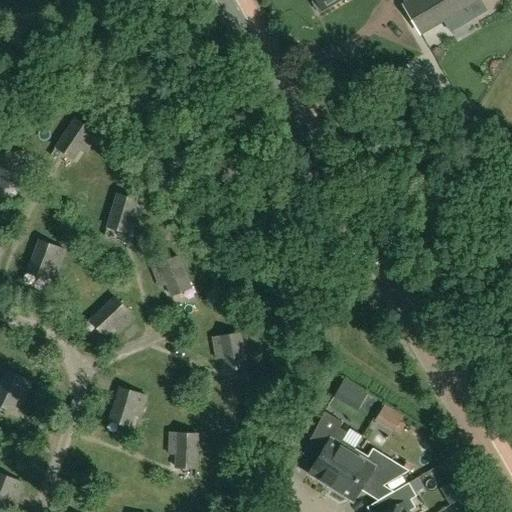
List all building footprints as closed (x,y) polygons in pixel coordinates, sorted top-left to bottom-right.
[(316,0),(322,9),(336,0),(316,0)] [(432,0),(445,22),(483,0),(432,0)] [(87,151),(98,134),(74,119),(56,147),(73,159),(81,147),(87,151)] [(19,172),(26,171),(23,151),(0,154),(0,188),(20,186),(19,172)] [(138,221),(144,202),(117,194),(107,227),(128,233),(131,219),(138,221)] [(58,269),(65,250),(39,240),(27,272),(47,280),(52,267),(58,269)] [(171,296),(191,288),(177,256),(152,267),(159,286),(166,283),(171,296)] [(119,331),(134,318),(114,297),(89,320),(104,336),(114,326),(119,331)] [(225,371),(246,367),(240,333),(213,338),(216,358),(223,357),(225,371)] [(24,401),(32,383),(6,371),(0,385),(0,405),(11,411),(17,398),(24,401)] [(140,415),(146,396),(119,388),(109,420),(130,427),(134,413),(140,415)] [(390,405),(383,417),(403,428),(410,415),(390,405)] [(331,487),(355,449),(342,441),(347,433),(339,428),(342,423),(325,412),(311,439),(325,448),(309,473),(331,487)] [(420,460),(426,446),(391,431),(385,446),(420,460)] [(196,468),(198,434),(170,433),(169,453),(176,453),(175,468),(196,468)] [(368,456),(355,449),(331,487),(353,501),(369,476),(384,485),(409,471),(373,449),(368,456)] [(15,502),(23,484),(0,473),(0,510),(2,511),(3,511),(8,499),(15,502)] [(409,511),(415,507),(411,499),(417,496),(409,483),(379,501),(385,511),(409,511)]
